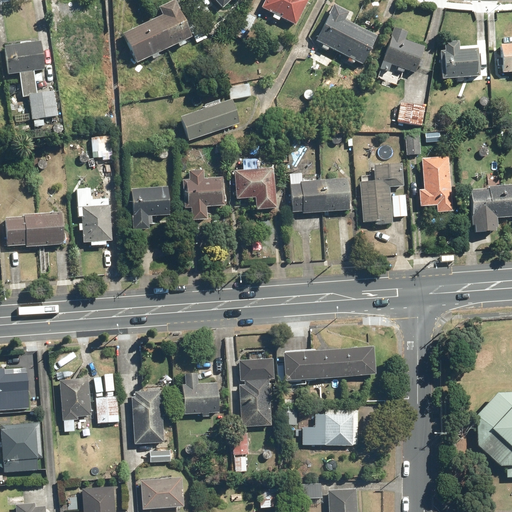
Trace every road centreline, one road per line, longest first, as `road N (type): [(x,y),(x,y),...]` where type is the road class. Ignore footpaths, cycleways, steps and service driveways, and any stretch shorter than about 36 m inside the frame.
road 1 (secondary): [(0,320),(416,289)]
road 2 (secondary): [(416,289),(417,511)]
